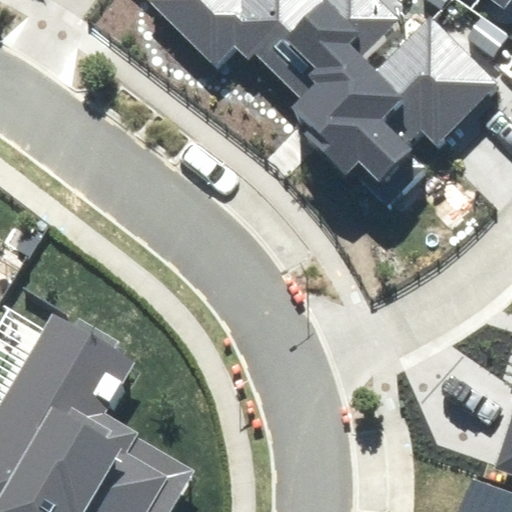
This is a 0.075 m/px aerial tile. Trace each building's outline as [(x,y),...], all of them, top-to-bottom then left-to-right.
[(148,0),(145,4),(217,68),(234,49),(247,60),(252,55),(302,100),(294,110),(308,123),(298,135),(345,178),(358,163),(401,201),(502,89),(427,22),(379,75),(360,58),(395,19),(374,0),(148,0)] [(511,0),(495,0),(508,9),(511,2),(511,0)] [(0,511),(171,511),(196,472),(103,418),(135,362),(55,315),(0,409),(0,511)] [(511,396),(511,420),(496,469),(511,474),(511,390),(510,396),(511,396)] [(511,511),(511,491),(477,480),(466,511),(511,511)]
